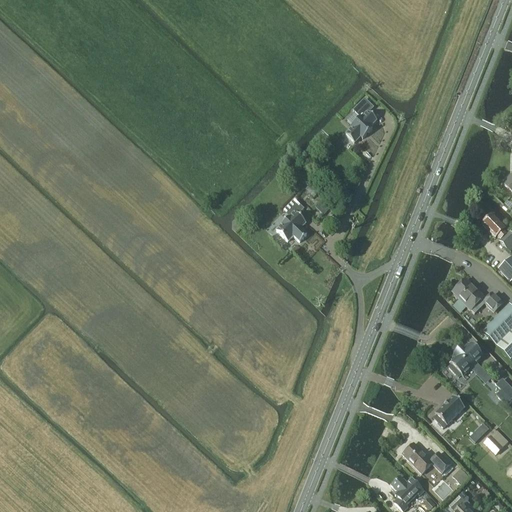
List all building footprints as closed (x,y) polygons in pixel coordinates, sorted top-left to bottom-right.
[(352,129),(346,136),(355,144),(361,138),(362,139),(372,129),(370,127),(377,121),(368,113),(373,108),(364,100),(357,107),(352,112),(359,119),(351,128),(352,129)] [(511,175),(503,185),(511,193),(511,175)] [(282,228),(277,234),(287,243),(292,238),(299,244),(306,236),(299,230),(305,224),(296,217),(303,210),(294,202),(287,209),(294,215),(289,221),(288,220),(281,227),(282,228)] [(505,235),(503,232),(505,230),(491,215),(482,225),(495,239),(498,237),(501,240),(499,241),(507,249),(511,244),(511,235),(509,232),(505,235)] [(511,283),(511,282),(511,259),(511,258),(498,270),(511,283)] [(466,281),(453,294),(471,313),(474,316),(484,307),(486,305),(483,302),(485,300),(484,300),(466,281)] [(485,300),(483,302),(486,305),(484,307),(494,316),(500,309),(503,306),(494,297),(491,294),(488,297),(485,300)] [(511,361),(511,359),(511,307),(509,304),(482,332),(496,346),(511,361)] [(438,342),(445,336),(441,331),(442,329),(437,323),(428,332),(438,342)] [(451,366),(448,368),(458,379),(461,377),(463,378),(482,360),(469,346),(464,350),(463,349),(452,359),(453,360),(449,364),(451,366)] [(501,392),(496,397),(505,406),(511,398),(511,392),(502,382),(497,387),(501,392)] [(437,417),(435,419),(445,430),(447,428),(465,411),(453,399),(435,416),(437,417)] [(476,433),(481,438),(488,431),(483,426),(476,433)] [(503,449),(491,437),(483,444),(495,456),(503,449)] [(413,446),(402,457),(421,476),(432,466),(441,476),(445,479),(453,471),(450,467),(439,455),(430,463),(413,446)] [(460,471),(452,479),(460,487),(468,479),(460,471)] [(400,478),(391,487),(398,494),(395,497),(398,500),(394,504),(401,511),(404,511),(407,509),(405,508),(417,496),(419,498),(423,493),(411,481),(407,485),(400,478)] [(484,491),(479,496),(483,501),(489,496),(489,495),(485,491),(484,491)] [(450,509),(447,511),(472,511),(474,510),(467,503),(468,500),(462,495),(449,508),(449,509),(450,509)]
